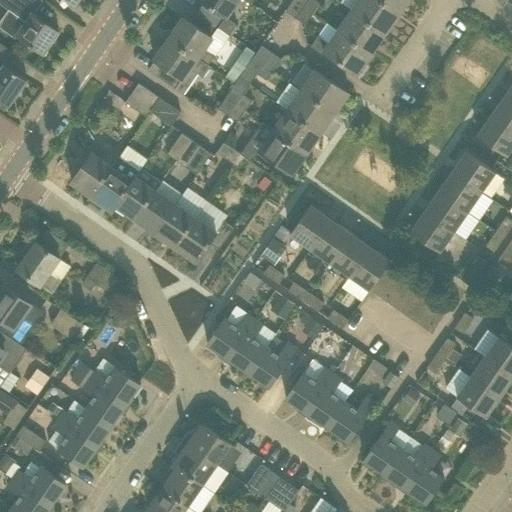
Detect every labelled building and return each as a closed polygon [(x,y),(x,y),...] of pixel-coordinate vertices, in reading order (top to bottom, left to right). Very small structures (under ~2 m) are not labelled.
[(0,0),(0,2),(10,9),(0,23),(0,26),(16,38),(17,36),(43,52),(59,30),(34,14),(44,0),(43,0),(0,0)] [(202,0),(205,2),(198,12),(229,34),(237,23),(226,17),(237,0),(202,0)] [(292,0),(286,10),(296,17),(307,0),(292,0)] [(320,2),(317,0),(307,0),(296,17),(306,24),(320,2)] [(358,0),(352,9),(386,32),(400,13),(381,0),(358,0)] [(381,0),(400,13),(408,0),(381,0)] [(372,53),(386,32),(352,9),(338,29),(372,53)] [(191,21),(184,16),(169,38),(208,65),(208,64),(215,54),(216,55),(230,35),(229,34),(198,12),(191,21)] [(324,50),(357,74),(372,53),(338,29),(324,50)] [(149,69),(176,88),(184,93),(198,73),(203,76),(211,66),(208,64),(208,65),(169,38),(154,59),(155,60),(149,69)] [(5,64),(15,51),(0,40),(0,99),(9,105),(27,79),(5,64)] [(257,72),(258,72),(273,51),(263,44),(257,52),(241,76),(250,82),(257,72)] [(226,76),(236,83),(241,76),(257,52),(246,45),(235,62),(226,76)] [(273,51),(258,72),(267,79),(274,69),(281,57),(273,51)] [(292,81),(302,88),(335,112),(349,92),(307,61),(292,81)] [(241,76),(236,83),(219,107),(229,114),(244,92),(250,82),(241,76)] [(180,111),(160,97),(139,82),(132,92),(153,107),(151,111),(171,124),(180,111)] [(511,84),(499,104),(511,113),(511,84)] [(288,109),(321,132),(335,112),(302,88),(288,109)] [(151,110),(151,111),(153,107),(132,92),(126,102),(146,116),(151,110)] [(229,114),(239,120),(253,99),(244,92),(229,114)] [(511,113),(499,104),(478,134),(507,155),(511,147),(511,113)] [(307,152),(321,132),(288,109),(273,129),(307,152)] [(95,141),(89,129),(79,135),(86,146),(95,141)] [(259,150),(293,173),(307,152),(273,129),(259,150)] [(191,139),(182,132),(167,154),(176,160),(191,139)] [(187,165),(201,144),(191,139),(176,160),(186,167),(187,165)] [(224,142),(217,152),(238,167),(245,156),(224,142)] [(93,152),(92,151),(71,182),(92,196),(112,166),(93,152)] [(496,171),(466,151),(453,171),(482,191),(496,171)] [(140,170),(119,156),(112,166),(92,196),(113,210),(116,205),(135,176),(140,170)] [(468,211),(482,191),(453,171),(439,190),(468,211)] [(116,205),(136,219),(155,190),(135,176),(116,205)] [(264,190),(272,180),(266,176),(258,185),(264,190)] [(136,219),(156,233),(175,204),(155,190),(136,219)] [(454,231),(468,211),(439,190),(425,210),(454,231)] [(481,216),(496,226),(508,209),(494,199),(481,216)] [(156,233),(176,247),(196,218),(175,204),(156,233)] [(311,204),(292,232),(291,233),(311,247),(331,218),(311,204)] [(440,251),(452,234),(454,231),(425,210),(411,230),(440,251)] [(511,219),(506,215),(496,230),(503,235),(511,223),(511,219)] [(196,218),(176,247),(196,261),(210,242),(219,248),(234,227),(225,220),(216,233),(196,218)] [(331,218),(311,247),(330,261),(351,232),(331,218)] [(48,228),(38,242),(37,241),(18,268),(52,293),(71,265),(60,257),(69,243),(48,228)] [(493,250),(503,235),(496,230),(485,245),(493,250)] [(351,232),(330,261),(350,275),(371,246),(351,232)] [(288,246),(275,237),(274,236),(262,254),(262,255),(275,264),(288,246)] [(508,261),(511,255),(511,241),(511,240),(500,255),(508,261)] [(371,246),(350,275),(370,289),(385,268),(391,260),(371,246)] [(474,275),(476,276),(487,261),(479,255),(469,268),(461,263),(462,262),(455,258),(448,259),(443,266),(453,272),(452,273),(460,278),(461,277),(469,283),(474,275)] [(112,292),(120,279),(97,263),(83,284),(91,290),(97,282),(112,292)] [(270,264),(264,272),(279,283),(285,274),(270,264)] [(483,280),(491,286),(501,271),(493,265),(483,280)] [(370,289),(381,296),(395,276),(385,268),(370,289)] [(261,278),(250,271),(244,280),(255,288),(261,278)] [(391,303),(405,283),(395,276),(381,296),(391,303)] [(295,281),(289,289),(304,300),(309,292),(295,281)] [(401,310),(415,290),(405,283),(391,303),(401,310)] [(10,335),(21,343),(43,311),(6,285),(0,294),(0,317),(15,329),(10,335)] [(411,318),(426,297),(415,290),(401,310),(411,318)] [(304,300),(318,310),(324,302),(309,292),(304,300)] [(295,303),(281,294),(271,309),(285,319),(295,303)] [(422,325),(436,304),(426,297),(411,318),(422,325)] [(432,332),(446,311),(436,304),(422,325),(432,332)] [(85,324),(62,308),(52,323),(74,338),(85,324)] [(328,317),(343,327),(349,319),(334,309),(328,317)] [(126,327),(128,315),(115,312),(113,325),(126,327)] [(474,318),(465,312),(455,327),(463,332),(474,318)] [(238,326),(225,317),(207,343),(228,357),(255,318),(247,313),(238,326)] [(314,338),(323,325),(312,316),(302,330),(314,338)] [(267,346),(255,337),(263,324),(255,318),(228,357),(249,372),(267,346)] [(0,384),(1,385),(11,371),(28,348),(21,343),(10,335),(10,336),(0,329),(0,330),(3,333),(0,336),(0,384)] [(249,372),(270,386),(297,347),(275,332),(273,335),(274,336),(267,346),(249,372)] [(511,344),(499,335),(485,355),(511,374),(511,344)] [(462,354),(453,347),(456,343),(448,337),(438,352),(446,358),(446,357),(456,363),(462,354)] [(436,372),(446,358),(438,352),(427,367),(436,372)] [(511,374),(485,355),(471,375),(501,396),(511,379),(511,374)] [(141,384),(115,366),(103,357),(94,370),(83,362),(77,370),(127,404),(141,384)] [(286,397),(307,412),(334,373),(313,358),(286,397)] [(382,376),(387,368),(374,359),(368,367),(382,376)] [(50,376),(38,368),(25,386),(38,394),(50,376)] [(71,378),(82,385),(82,386),(95,395),(86,407),(112,425),(127,404),(77,370),(71,378)] [(392,387),(400,376),(390,370),(383,381),(392,387)] [(342,379),(334,373),(307,412),(327,426),(345,400),(333,392),(342,379)] [(470,404),(487,416),(501,396),(471,375),(457,395),(458,395),(470,404)] [(413,405),(421,394),(411,387),(403,398),(413,405)] [(0,389),(0,406),(9,413),(4,421),(5,422),(4,423),(14,430),(28,409),(17,402),(18,401),(0,389)] [(462,415),(470,404),(458,395),(450,406),(462,415)] [(348,441),(366,415),(375,402),(367,396),(358,409),(345,400),(327,426),(348,441)] [(53,401),(48,409),(59,416),(64,409),(53,401)] [(449,422),(457,411),(445,403),(437,414),(449,422)] [(86,407),(78,419),(65,411),(59,419),(98,445),(112,425),(86,407)] [(457,417),(449,430),(460,437),(468,424),(457,417)] [(58,448),(84,466),(98,445),(59,419),(54,427),(67,436),(58,448)] [(391,420),(382,433),(364,459),(385,474),(403,448),(391,439),(400,426),(391,420)] [(217,464),(231,443),(201,423),(195,431),(189,430),(182,440),(217,464)] [(17,434),(40,450),(47,440),(23,424),(17,434)] [(175,450),(179,455),(173,464),(177,466),(203,484),(215,492),(228,472),(217,464),(182,440),(175,450)] [(406,488),(433,449),(424,443),(415,456),(403,448),(385,474),(406,488)] [(427,502),(445,476),(432,468),(441,455),(433,449),(406,488),(427,502)] [(17,461),(7,453),(0,462),(0,465),(9,472),(14,464),(15,463),(15,464),(17,461)] [(256,491),(271,470),(261,463),(247,485),(256,491)] [(19,468),(13,477),(52,504),(67,484),(41,466),(32,478),(19,468)] [(163,487),(189,505),(203,484),(177,466),(163,487)] [(281,476),(271,470),(256,491),(266,498),(281,476)] [(291,483),(281,476),(266,498),(276,505),(291,483)] [(7,485),(8,485),(21,495),(12,507),(19,511),(47,511),(52,504),(13,477),(7,485)] [(285,511),(291,503),(300,490),(291,483),(276,505),(285,511)] [(163,487),(148,509),(152,511),(183,511),(189,505),(163,487)] [(248,511),(254,511),(259,505),(253,501),(247,503),(243,508),(248,511)] [(291,503),(285,511),(284,511),(296,511),(297,511),(296,507),(291,503)]
